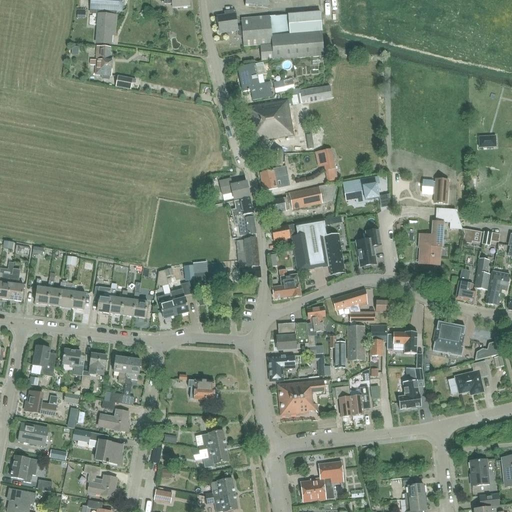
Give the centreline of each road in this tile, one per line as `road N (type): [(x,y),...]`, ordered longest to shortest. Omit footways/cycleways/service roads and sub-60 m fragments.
road 1 (residential): [(260,323),(255,201),(203,0)]
road 2 (residential): [(260,323),(373,278),(511,318)]
road 3 (residential): [(131,511),(160,341)]
road 4 (residential): [(268,449),(435,429)]
road 5 (residential): [(160,341),(22,325)]
